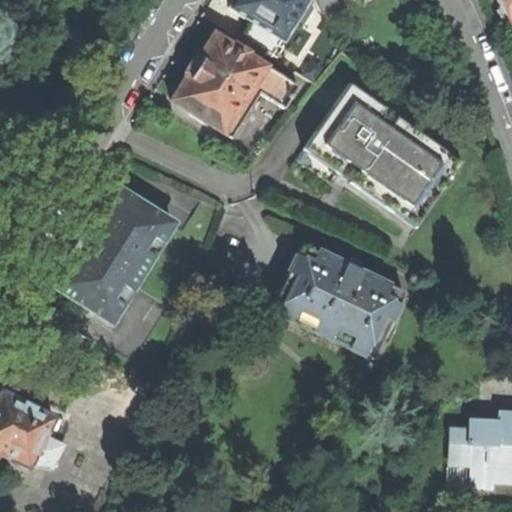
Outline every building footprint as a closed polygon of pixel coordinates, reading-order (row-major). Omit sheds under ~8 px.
[(231,0),(228,6),(258,25),(280,39),(304,0),(231,0)] [(316,0),(325,18),(340,11),(334,0),(316,0)] [(511,0),(499,0),(500,2),(497,3),(496,11),(499,18),(505,20),(509,19),(510,21),(511,20),(511,0)] [(280,39),(258,25),(249,38),(253,41),(250,44),(270,56),(272,52),(276,54),(283,43),(279,41),(280,39)] [(183,78),(169,99),(227,137),(257,92),(282,108),(296,85),(244,52),(246,50),(233,42),(232,44),(212,32),(199,54),(194,56),(189,64),(184,71),(183,78)] [(338,177),(415,231),(461,164),(348,85),(301,152),(338,177)] [(338,177),(301,152),(293,164),(309,174),(329,189),(338,177)] [(52,285),(110,321),(171,223),(113,186),(83,234),(52,285)] [(269,309),(371,358),(403,293),(347,266),(301,244),(269,309)] [(28,466),(44,436),(53,419),(33,408),(17,400),(0,390),(0,456),(26,470),(28,466)] [(17,400),(33,408),(37,399),(21,391),(17,400)] [(492,485),(511,485),(511,414),(496,414),(496,423),(466,422),(466,431),(450,431),(449,467),(468,467),(467,490),(492,490),(492,485)] [(28,466),(51,469),(63,446),(44,436),(28,466)]
